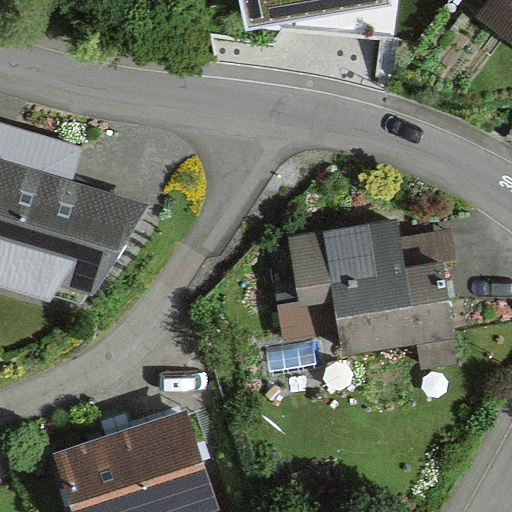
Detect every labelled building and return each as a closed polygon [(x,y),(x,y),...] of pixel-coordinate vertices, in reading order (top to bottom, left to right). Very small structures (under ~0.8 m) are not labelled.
[(388,0),(238,0),(245,33),(391,5),(388,0)] [(511,0),(492,0),(480,18),(511,39),(511,0)] [(144,201),(0,158),(0,275),(82,299),(144,201)] [(393,220),(298,233),(307,293),(282,297),(286,324),(346,316),(348,334),(449,320),(439,253),(399,259),(393,220)] [(56,439),(80,511),(159,511),(160,511),(225,511),(186,395),(56,439)]
